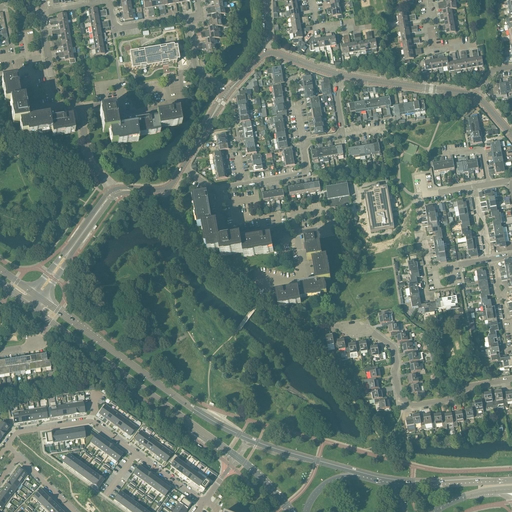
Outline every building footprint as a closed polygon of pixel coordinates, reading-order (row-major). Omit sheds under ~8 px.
[(149,0),(144,0),(143,0),(144,9),(147,9),(148,11),(148,13),(151,12),(151,10),(149,0)] [(154,0),(156,8),(159,7),(159,9),(159,11),(162,10),(162,9),(160,0),(154,0)] [(327,10),(325,10),(326,13),(341,10),(340,6),(341,6),(341,4),(340,5),(331,6),(331,9),(327,9),(327,10)] [(121,13),(119,13),(119,16),(121,16),(132,14),(131,10),(133,10),(132,8),(131,9),(122,10),(123,13),(121,13)] [(287,18),(290,17),(299,16),(298,13),(302,12),(302,9),(289,12),(286,12),(287,18)] [(342,14),(341,15),(341,10),(326,13),(326,15),(328,14),(328,15),(332,14),(333,17),(337,17),(338,20),(343,19),(342,14)] [(90,21),(89,21),(89,22),(90,22),(99,20),(98,18),(100,18),(102,17),(102,14),(100,14),(89,16),(90,21)] [(399,26),(398,26),(398,27),(399,27),(408,25),(408,22),(411,22),(411,19),(407,20),(398,21),(399,26)] [(445,26),(441,26),(442,29),(445,29),(454,27),(453,23),(455,22),(454,21),(453,21),(444,23),(445,26)] [(58,30),(56,31),(56,33),(58,33),(69,31),(68,27),(69,27),(69,25),(68,26),(59,27),(59,30),(58,30)] [(91,27),(88,28),(89,34),(92,33),(101,32),(100,29),(102,29),(104,29),(104,25),(102,26),(91,27)] [(445,29),(442,29),(442,32),(446,31),(446,34),(452,33),(452,35),(456,35),(455,33),(456,33),(456,31),(455,32),(454,27),(445,29)] [(293,39),(292,39),(293,44),(298,43),(298,39),(302,39),(302,36),(306,35),(305,32),(301,33),(293,34),(293,39)] [(335,37),(332,38),(331,34),(329,34),(331,47),(336,46),(337,48),(339,47),(338,43),(336,44),(335,37)] [(314,51),(314,50),(319,49),(317,36),(314,37),(315,40),(312,41),(313,46),(309,47),(310,51),(314,51)] [(320,36),(317,36),(319,49),(324,48),(324,49),(325,49),(324,39),(321,40),(320,36)] [(94,43),(92,43),(93,45),(94,44),(103,43),(102,40),(104,40),(106,40),(105,37),(104,37),(93,39),(94,43)] [(376,40),(373,41),(372,37),(369,37),(372,53),(377,53),(376,49),(377,49),(381,48),(380,40),(376,41),(376,40)] [(350,40),(347,41),(347,45),(349,54),(353,53),(354,54),(355,54),(355,53),(353,44),(350,44),(350,40)] [(403,48),(402,48),(402,50),(403,49),(412,48),(411,45),(415,44),(415,41),(411,42),(402,44),(403,48)] [(216,49),(216,45),(203,47),(203,50),(207,49),(208,53),(207,54),(207,55),(207,56),(208,57),(209,56),(210,56),(218,55),(217,49),(216,49)] [(144,53),(138,54),(138,52),(129,54),(132,71),(141,69),(140,67),(146,66),(146,68),(162,66),(162,64),(168,63),(168,65),(177,63),(176,61),(179,61),(177,47),(174,48),(174,46),(165,48),(166,49),(160,50),(160,49),(143,51),(144,53)] [(95,54),(94,55),(95,60),(101,59),(100,55),(105,54),(104,52),(106,51),(108,51),(107,48),(106,48),(95,50),(95,54)] [(417,56),(417,53),(404,55),(405,61),(404,61),(405,65),(409,64),(409,60),(414,59),(413,56),(417,56)] [(62,56),(60,56),(60,59),(62,59),(64,58),(65,61),(69,60),(70,64),(75,63),(74,58),(73,58),(73,54),(62,56)] [(478,54),(475,55),(476,59),(477,67),(482,67),(482,68),(483,68),(483,66),(482,58),(479,58),(478,54)] [(467,56),(464,57),(465,61),(466,69),(471,69),(471,70),(472,70),(472,68),(470,60),(468,60),(467,56)] [(426,72),(426,71),(432,70),(430,57),(427,58),(427,62),(424,62),(425,68),(422,68),(423,73),(426,72)] [(456,58),(453,59),(453,63),(455,71),(455,73),(461,72),(460,70),(459,62),(456,62),(456,58)] [(268,75),(273,74),(283,73),(283,69),(286,69),(286,67),(267,70),(268,75)] [(16,83),(15,78),(3,80),(7,103),(11,102),(15,124),(21,123),(23,135),(51,131),(52,135),(74,131),(72,119),(68,120),(68,118),(62,119),(62,121),(50,123),(49,118),(27,122),(27,118),(28,118),(27,111),(26,112),(24,100),(19,101),(17,89),(19,89),(18,83),(16,83)] [(488,90),(487,92),(487,94),(490,97),(493,96),(493,94),(493,95),(499,94),(501,94),(501,96),(507,95),(506,93),(505,83),(501,84),(501,80),(499,80),(499,84),(498,84),(497,84),(493,85),(494,89),(492,89),(488,90)] [(236,99),(237,103),(247,101),(251,100),(250,95),(247,95),(246,91),(239,92),(240,97),(232,98),(233,100),(236,99)] [(306,104),(307,106),(325,103),(324,98),(310,100),(310,104),(306,104)] [(350,108),(345,109),(345,111),(346,115),(350,114),(356,113),(354,103),(349,104),(350,108)] [(275,107),(272,108),(273,116),(277,115),(281,115),(287,114),(287,111),(286,106),(275,107)] [(115,113),(114,109),(101,111),(105,133),(111,132),(113,145),(139,140),(138,136),(160,132),(159,128),(168,126),(182,124),(180,117),(180,112),(179,111),(175,112),(175,110),(169,111),(169,113),(157,115),(158,119),(136,123),(136,128),(117,131),(115,119),(117,119),(116,113),(115,113)] [(466,119),(468,118),(468,117),(475,111),(474,110),(465,118),(466,119)] [(277,118),(273,119),(274,124),(285,122),(284,117),(288,117),(287,114),(281,115),(277,115),(277,118)] [(286,148),(287,151),(293,150),(293,147),(289,148),(288,143),(277,144),(278,150),(286,148)] [(345,145),(342,146),(337,146),(338,157),(344,156),(343,152),(346,151),(345,145)] [(348,145),(345,145),(346,151),(348,151),(350,159),(355,158),(353,148),(348,148),(348,145)] [(251,154),(251,157),(258,156),(257,153),(256,148),(242,150),(242,152),(246,151),(247,155),(251,154)] [(475,160),(472,161),(473,171),(483,169),(482,160),(477,161),(476,156),(474,156),(475,160)] [(214,160),(210,161),(210,165),(214,165),(225,163),(224,160),(228,159),(228,157),(214,160)] [(456,159),(453,160),(454,166),(457,165),(458,173),(463,173),(462,162),(457,163),(456,159)] [(326,188),(328,201),(330,208),(351,205),(351,202),(348,184),(347,184),(347,181),(336,182),(337,186),(328,188),(326,188)] [(288,184),(285,185),(286,191),(289,191),(290,197),(295,196),(293,186),(289,186),(288,184)] [(372,191),(364,192),(371,233),(394,229),(392,216),(387,184),(382,185),(383,188),(380,188),(379,186),(371,187),(372,191)] [(286,191),(285,185),(282,185),(283,189),(278,190),(280,201),(285,200),(284,191),(286,191)] [(263,194),(260,194),(261,199),(264,199),(264,202),(264,203),(269,202),(268,192),(265,192),(264,189),(262,189),(262,193),(263,194)] [(479,198),(485,197),(488,197),(489,199),(495,198),(498,198),(496,190),(484,192),(485,195),(482,195),(482,193),(479,193),(479,198)] [(209,199),(207,199),(206,195),(194,197),(199,227),(203,226),(208,252),(220,250),(221,256),(243,252),(244,256),(274,251),(271,239),(267,239),(267,238),(261,239),(261,241),(242,244),(241,239),(229,241),(229,240),(223,241),(223,243),(219,243),(216,224),(212,225),(208,206),(210,205),(209,199)] [(457,202),(457,207),(464,206),(464,209),(467,208),(467,206),(469,205),(469,206),(473,206),(471,199),(468,199),(469,203),(466,203),(463,204),(463,201),(457,202)] [(419,209),(420,214),(423,213),(426,213),(429,212),(429,214),(436,213),(435,208),(433,208),(433,206),(425,207),(425,210),(423,211),(422,208),(419,209)] [(495,218),(495,220),(502,219),(501,214),(499,214),(499,212),(498,212),(491,213),(492,216),(489,216),(489,219),(492,218),(495,218)] [(493,225),(494,228),(501,226),(501,224),(502,224),(502,219),(495,220),(496,222),(493,222),(493,223),(490,223),(490,226),(493,225)] [(460,226),(461,231),(468,230),(467,228),(470,227),(473,227),(473,224),(470,225),(469,222),(462,224),(462,226),(460,226)] [(492,233),(494,233),(494,232),(497,232),(498,234),(504,233),(503,228),(506,228),(505,226),(501,226),(494,228),(494,230),(491,230),(492,233)] [(435,233),(435,235),(442,234),(441,229),(440,229),(439,227),(438,227),(431,229),(432,231),(429,231),(429,234),(432,234),(435,233)] [(464,238),(466,238),(472,237),(472,234),(474,234),(474,231),(471,232),(468,232),(468,230),(461,231),(462,236),(463,236),(464,238)] [(442,234),(435,235),(436,237),(433,238),(430,238),(431,241),(433,240),(434,243),(442,242),(441,240),(443,239),(442,234)] [(317,282),(298,285),(298,290),(287,292),(286,290),(280,291),(280,293),(276,294),(278,306),(300,302),(300,298),(326,294),(324,282),(329,281),(326,258),(321,259),(318,237),(305,239),(306,243),(304,243),(305,250),(307,249),(309,261),(313,261),(317,282)] [(494,247),(497,247),(499,246),(500,249),(506,248),(506,243),(499,244),(499,241),(496,242),(496,244),(494,245),(493,244),(490,244),(491,251),(494,251),(494,247)] [(442,244),(442,242),(434,243),(434,245),(431,246),(432,248),(435,248),(438,247),(438,250),(444,249),(446,248),(445,243),(442,244)] [(478,258),(478,255),(481,255),(481,252),(478,252),(478,253),(475,253),(474,251),(468,252),(469,257),(470,257),(471,259),(478,258)] [(504,261),(505,264),(502,265),(502,267),(505,266),(508,266),(508,268),(511,267),(511,260),(504,261)] [(476,271),(477,276),(483,275),(484,278),(487,277),(486,275),(489,274),(489,275),(492,275),(491,268),(488,268),(489,272),(486,272),(483,272),(483,270),(476,271)] [(419,275),(419,273),(411,274),(411,276),(410,277),(411,281),(417,280),(417,278),(419,278),(422,277),(422,275),(419,275)] [(411,281),(409,281),(409,284),(408,284),(409,289),(422,287),(422,282),(417,283),(417,280),(411,281)] [(419,292),(422,292),(421,289),(423,289),(422,287),(409,289),(410,294),(411,294),(412,296),(419,295),(419,292)] [(480,295),(481,300),(487,299),(487,297),(490,296),(493,296),(492,293),(489,294),(489,291),(481,293),(482,295),(480,295)] [(420,297),(419,295),(412,296),(412,298),(410,298),(411,303),(417,302),(417,300),(420,299),(420,300),(423,299),(422,297),(420,297)] [(456,297),(454,297),(453,295),(451,295),(451,298),(452,301),(449,301),(451,309),(458,307),(458,305),(461,304),(459,297),(457,298),(456,297)] [(437,311),(436,310),(435,303),(437,303),(437,300),(437,298),(434,299),(434,301),(430,301),(430,304),(431,307),(429,308),(430,314),(435,313),(434,312),(437,311)] [(420,302),(420,300),(420,299),(417,300),(417,302),(411,303),(412,308),(418,308),(418,310),(419,310),(422,309),(421,306),(426,305),(425,302),(423,302),(423,301),(420,302)] [(488,301),(487,299),(481,300),(482,305),(483,305),(484,307),(485,307),(492,306),(491,303),(494,303),(494,300),(491,301),(491,300),(488,301)] [(425,315),(430,314),(429,308),(431,307),(430,304),(428,304),(427,302),(425,302),(426,305),(421,306),(422,309),(422,312),(423,316),(425,318),(425,315)] [(387,327),(388,327),(395,326),(394,322),(390,323),(389,316),(388,316),(388,315),(392,315),(392,312),(378,314),(380,324),(387,323),(387,327)] [(397,336),(404,335),(403,331),(399,332),(398,325),(395,326),(388,327),(389,334),(396,333),(396,336),(397,336)] [(498,329),(498,326),(490,328),(491,330),(489,330),(490,335),(496,334),(496,332),(499,332),(499,331),(502,331),(501,328),(498,329)] [(411,334),(404,335),(397,336),(398,343),(405,342),(405,345),(413,344),(411,334)] [(497,339),(500,338),(499,336),(497,337),(496,334),(490,335),(488,335),(489,338),(487,338),(488,343),(494,342),(494,340),(497,339)] [(337,341),(334,342),(333,335),(326,336),(326,339),(323,340),(324,349),(328,348),(328,346),(334,345),(335,349),(338,348),(337,341)] [(501,345),(500,338),(497,339),(494,340),(494,342),(488,343),(484,343),(485,349),(487,348),(487,350),(498,348),(498,346),(501,345)] [(346,354),(350,353),(349,345),(345,345),(344,339),(337,340),(337,341),(338,348),(339,350),(345,349),(346,354)] [(359,343),(360,349),(361,353),(367,352),(368,356),(372,355),(370,348),(367,348),(366,342),(359,343)] [(360,349),(357,350),(356,343),(348,345),(349,345),(350,353),(351,358),(362,357),(361,353),(360,349)] [(410,352),(411,355),(418,354),(416,344),(413,344),(405,345),(403,346),(404,353),(410,352)] [(370,348),(372,355),(372,357),(379,356),(380,360),(383,359),(382,352),(379,352),(377,346),(370,347),(370,348)] [(487,358),(491,357),(497,356),(496,354),(499,353),(502,353),(502,350),(499,351),(498,348),(487,350),(485,351),(487,358)] [(416,361),(416,365),(420,364),(420,365),(424,364),(423,360),(422,353),(418,354),(411,355),(408,356),(409,363),(416,361)] [(500,356),(499,353),(496,354),(497,356),(491,357),(491,362),(497,361),(498,364),(499,363),(501,363),(500,359),(505,359),(504,356),(503,356),(503,355),(500,356)] [(41,355),(36,356),(37,363),(39,363),(40,369),(46,369),(45,362),(42,362),(41,355)] [(46,355),(41,355),(42,362),(45,362),(46,369),(51,368),(50,361),(49,355),(46,355)] [(507,355),(506,355),(504,356),(505,359),(500,359),(501,363),(499,363),(500,369),(504,368),(504,371),(509,370),(509,368),(508,361),(510,361),(509,358),(507,358),(507,355)] [(34,364),(35,370),(40,369),(39,363),(37,363),(36,356),(30,357),(31,364),(34,364)] [(30,357),(25,358),(26,365),(29,364),(30,371),(35,370),(34,364),(31,364),(30,357)] [(20,358),(15,359),(16,366),(19,366),(20,373),(25,372),(24,365),(21,366),(20,358)] [(24,365),(25,372),(30,371),(29,364),(26,365),(25,358),(20,358),(21,366),(24,365)] [(14,367),(15,373),(20,373),(19,366),(16,366),(15,359),(10,360),(11,367),(14,367)] [(10,360),(4,361),(5,368),(8,367),(9,374),(15,373),(14,367),(11,367),(10,360)] [(3,368),(4,375),(9,374),(8,367),(5,368),(4,361),(0,361),(0,366),(0,369),(3,368)] [(425,371),(421,371),(420,365),(420,364),(416,365),(410,366),(411,373),(418,372),(418,375),(426,374),(425,371)] [(371,379),(381,378),(380,371),(372,372),(371,368),(365,369),(366,373),(370,373),(371,379)] [(415,383),(416,386),(419,386),(420,386),(423,385),(423,381),(419,382),(418,375),(408,377),(409,384),(415,383)] [(371,379),(364,380),(364,384),(368,383),(369,390),(375,389),(379,389),(378,382),(371,383),(371,379)] [(424,385),(423,385),(420,386),(419,386),(416,386),(409,387),(410,388),(408,388),(408,392),(410,392),(411,395),(417,394),(418,397),(425,396),(424,392),(425,392),(424,385)] [(373,400),(374,400),(382,399),(383,399),(382,392),(375,393),(375,389),(369,390),(367,390),(367,391),(365,391),(365,393),(368,393),(368,394),(372,394),(373,400)] [(503,400),(501,391),(494,392),(496,399),(492,399),(493,402),(493,406),(503,405),(503,401),(503,400)] [(508,407),(507,403),(511,402),(511,392),(505,393),(506,400),(503,400),(503,401),(503,405),(504,408),(508,407)] [(492,399),(491,393),(484,394),(485,400),(482,401),(483,408),(487,408),(493,407),(493,406),(493,402),(492,399)] [(389,401),(382,402),(382,399),(374,400),(375,404),(379,403),(380,410),(390,408),(389,401)] [(83,401),(77,402),(77,405),(79,414),(85,413),(83,401)] [(476,408),(472,409),(474,416),(477,416),(477,412),(483,411),(482,401),(475,402),(476,408)] [(105,405),(99,414),(104,418),(110,409),(105,405)] [(110,409),(104,418),(109,422),(116,413),(110,409)] [(466,416),(463,417),(464,422),(464,424),(468,424),(467,420),(474,419),(474,416),(472,409),(465,410),(466,416)] [(457,423),(464,422),(463,417),(462,412),(455,413),(456,420),(453,420),(453,424),(454,428),(458,427),(457,423)] [(116,413),(109,422),(114,425),(121,416),(116,413)] [(425,425),(432,424),(432,422),(430,414),(423,415),(424,422),(421,423),(421,425),(422,430),(426,429),(425,425)] [(436,425),(442,424),(443,424),(442,422),(441,414),(434,415),(435,422),(432,422),(432,424),(433,430),(437,429),(436,425)] [(445,415),(446,421),(442,422),(443,424),(442,424),(443,429),(447,429),(446,425),(453,424),(453,420),(452,414),(445,415)] [(421,423),(420,415),(412,416),(413,419),(406,420),(408,433),(416,432),(415,426),(421,425),(421,423)] [(121,416),(114,425),(119,429),(126,420),(122,417),(121,416)] [(126,420),(119,429),(125,433),(131,424),(126,420)] [(1,423),(0,423),(0,429),(5,433),(9,429),(1,423)] [(131,424),(125,433),(130,437),(136,428),(131,424)] [(141,431),(135,440),(140,444),(146,435),(141,431)] [(46,440),(43,440),(44,445),(52,444),(51,434),(45,435),(46,439),(46,440)] [(96,435),(90,443),(95,446),(100,438),(96,435)] [(146,435),(140,444),(145,448),(151,439),(146,435)] [(100,438),(95,446),(99,450),(105,442),(100,438)] [(151,439),(145,448),(150,452),(157,443),(151,439)] [(105,442),(99,450),(104,453),(109,445),(105,442)] [(157,443),(150,452),(155,455),(162,446),(157,443)] [(109,445),(104,453),(108,456),(114,448),(109,445)] [(162,446),(155,455),(160,459),(167,450),(162,446)] [(114,448),(108,456),(112,459),(118,451),(114,448)] [(167,450),(160,459),(166,463),(172,454),(167,450)] [(118,451),(112,459),(117,463),(120,459),(123,455),(118,451)] [(66,458),(63,463),(67,466),(73,458),(68,455),(66,458)] [(174,455),(169,462),(172,464),(170,466),(175,469),(180,462),(176,459),(178,457),(174,455)] [(73,458),(67,466),(71,469),(77,461),(73,458)] [(77,461),(71,469),(76,472),(82,464),(77,461)] [(180,462),(175,469),(179,472),(184,465),(180,462)] [(82,464),(76,472),(77,473),(80,476),(86,468),(82,464)] [(184,465),(179,472),(183,475),(188,468),(184,465)] [(139,467),(133,475),(138,478),(144,470),(139,467)] [(86,468),(80,476),(85,479),(90,471),(86,468)] [(188,468),(183,475),(187,478),(193,471),(188,468)] [(19,469),(15,474),(25,481),(28,477),(27,475),(27,474),(24,471),(23,472),(19,469)] [(144,470),(138,478),(142,481),(148,473),(144,470)] [(90,471),(85,479),(89,482),(95,474),(90,471)] [(193,471),(187,478),(191,482),(197,474),(193,471)] [(148,473),(142,481),(147,484),(152,476),(148,473)] [(15,474),(12,478),(20,484),(20,485),(22,486),(25,481),(15,474)] [(95,474),(89,482),(94,485),(99,477),(95,474)] [(197,474),(191,482),(195,485),(201,477),(197,474)] [(152,476),(147,484),(151,487),(157,479),(152,476)] [(99,477),(94,485),(98,489),(100,486),(104,481),(99,477)] [(201,477),(195,485),(199,487),(200,488),(205,480),(201,477)] [(12,478),(9,483),(17,489),(20,485),(20,484),(12,478)] [(157,479),(151,487),(155,491),(161,483),(157,479)] [(205,480),(200,488),(204,491),(209,483),(205,480)] [(9,483),(6,487),(14,494),(15,494),(18,489),(17,489),(9,483)] [(161,483),(155,491),(160,494),(166,486),(161,483)] [(166,486),(160,494),(161,495),(164,497),(170,489),(166,486)] [(6,487),(2,492),(12,499),(16,494),(15,494),(14,494),(6,487)] [(40,490),(32,498),(37,502),(38,502),(37,501),(44,494),(40,490)] [(2,492),(0,494),(0,496),(9,503),(12,499),(2,492)] [(120,493),(114,501),(119,504),(125,496),(120,493)] [(44,494),(37,501),(38,502),(41,505),(48,498),(44,494)] [(0,496),(0,503),(5,507),(6,508),(9,503),(0,496)] [(125,496),(119,504),(123,507),(129,499),(125,496)] [(185,497),(179,504),(187,510),(191,505),(187,502),(189,500),(185,497)] [(41,505),(40,506),(44,510),(52,502),(48,498),(41,505)] [(129,499),(123,507),(128,510),(133,502),(129,499)] [(52,502),(44,510),(46,511),(49,511),(56,506),(52,502)] [(133,502),(128,510),(130,511),(133,511),(138,505),(133,502)]
